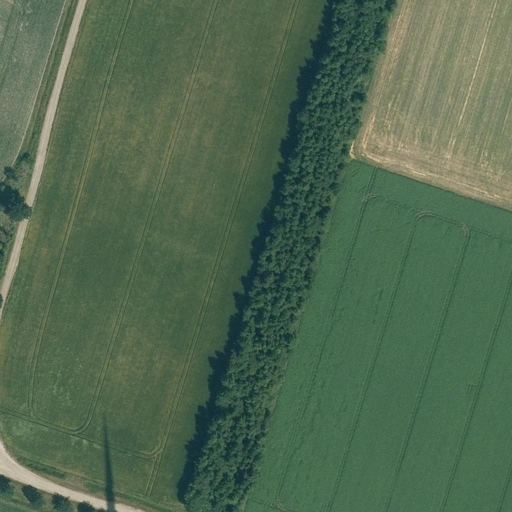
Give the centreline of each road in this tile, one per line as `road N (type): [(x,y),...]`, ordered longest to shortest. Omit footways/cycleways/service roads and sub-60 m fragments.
road 1 (track): [(90,0),(0,307)]
road 2 (track): [(125,511),(0,470)]
